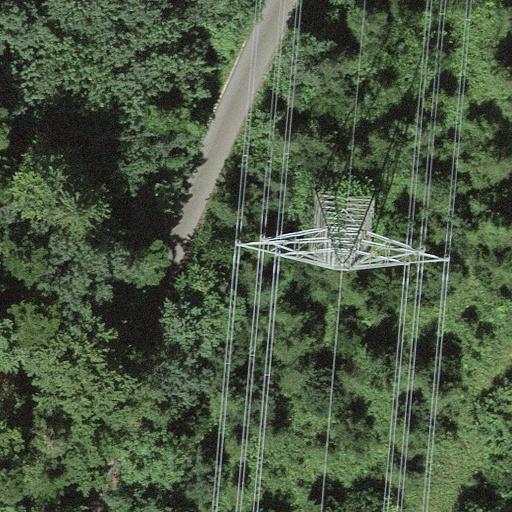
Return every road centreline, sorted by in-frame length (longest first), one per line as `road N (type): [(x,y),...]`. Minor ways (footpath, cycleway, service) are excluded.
road 1 (unclassified): [(276,0),(155,286),(80,511)]
road 2 (track): [(431,511),(511,369)]
